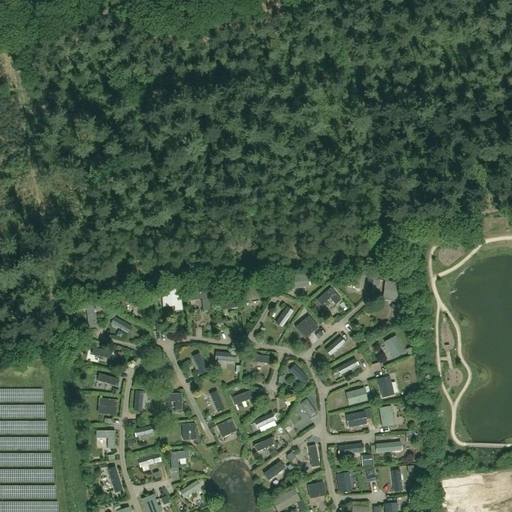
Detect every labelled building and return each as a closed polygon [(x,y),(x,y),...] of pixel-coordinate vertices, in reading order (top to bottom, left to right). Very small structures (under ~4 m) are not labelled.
[(365,274),(349,271),(348,277),(356,279),(355,288),(362,290),(365,274)] [(290,277),(292,289),(309,287),(307,275),(290,277)] [(373,288),(379,290),(382,280),(376,278),(373,288)] [(244,281),(246,297),(254,296),(253,291),(258,291),(256,279),(244,281)] [(401,283),(385,281),(384,290),(382,300),(397,303),(401,283)] [(175,310),(182,309),(180,288),(162,290),(163,297),(174,296),(175,310)] [(229,296),(230,308),(237,307),(235,288),(219,291),(220,298),(229,296)] [(322,305),(330,298),(335,304),(340,300),(330,288),(317,300),(322,305)] [(191,293),(192,300),(202,299),(203,310),(210,310),(208,292),(191,293)] [(132,302),(143,301),(144,310),(151,309),(149,293),(131,295),(132,302)] [(93,302),(85,303),(77,304),(78,310),(85,309),(88,329),(96,328),(93,302)] [(275,321),(283,326),(294,310),(287,305),(275,321)] [(115,315),(111,323),(127,333),(132,325),(115,315)] [(300,333),(305,329),(310,334),(318,328),(308,316),(295,327),(300,333)] [(325,349),(329,354),(345,342),(341,336),(325,349)] [(404,353),(395,337),(385,342),(393,359),(404,353)] [(94,347),(93,355),(111,358),(112,351),(94,347)] [(193,356),(201,373),(209,369),(201,352),(193,356)] [(217,352),(217,359),(236,361),(237,354),(217,352)] [(250,354),(250,362),(271,365),(272,357),(250,354)] [(163,355),(155,359),(164,377),(172,373),(163,355)] [(337,366),(341,374),(359,365),(356,357),(337,366)] [(292,365),(286,371),(300,386),(306,380),(292,365)] [(99,372),(97,379),(117,385),(119,378),(99,372)] [(377,380),(382,398),(394,395),(389,377),(377,380)] [(231,396),(234,405),(256,396),(252,387),(231,396)] [(134,410),(143,410),(144,389),(136,389),(134,410)] [(349,405),(367,400),(364,389),(346,394),(349,405)] [(217,391),(210,394),(218,411),(225,408),(217,391)] [(176,411),(183,410),(181,394),(162,395),(163,403),(175,402),(176,411)] [(118,401),(98,398),(98,406),(110,407),(109,416),(116,416),(118,401)] [(307,398),(300,403),(311,418),(318,413),(307,398)] [(210,413),(215,410),(211,403),(206,406),(210,413)] [(379,409),(382,427),(394,425),(391,407),(379,409)] [(273,412),(255,420),(258,427),(276,418),(273,412)] [(364,412),(346,416),(348,428),(367,424),(364,412)] [(236,432),(231,419),(217,425),(221,434),(226,431),(228,436),(236,432)] [(135,428),(137,436),(157,432),(155,423),(135,428)] [(183,441),(191,440),(191,433),(196,432),(195,423),(181,424),(183,441)] [(107,448),(115,448),(115,433),(97,433),(96,440),(107,440),(107,448)] [(253,444),(256,452),(276,443),(273,436),(253,444)] [(377,443),(378,452),(402,449),(401,441),(377,443)] [(339,446),(340,454),(365,451),(364,443),(339,446)] [(317,444),(308,446),(312,466),(320,465),(317,444)] [(188,451),(170,453),(171,469),(178,468),(178,460),(189,459),(188,451)] [(138,458),(141,467),(161,461),(158,452),(138,458)] [(263,473),(269,481),(286,467),(280,460),(263,473)] [(115,491),(123,488),(115,464),(108,467),(115,491)] [(401,469),(392,470),(395,489),(403,488),(401,469)] [(340,493),(352,491),(348,473),(336,475),(340,493)] [(179,490),(184,497),(201,486),(197,479),(179,490)] [(323,483),(307,485),(309,499),(325,496),(323,483)] [(301,500),(300,500),(294,489),(272,501),(278,511),(279,511),(296,503),(300,511),(302,511),(306,510),(301,500)] [(159,511),(153,495),(142,499),(146,511),(159,511)] [(385,511),(397,511),(397,503),(385,504),(385,511)]
